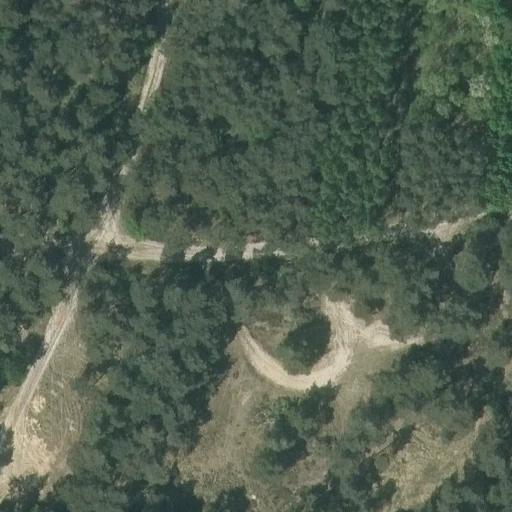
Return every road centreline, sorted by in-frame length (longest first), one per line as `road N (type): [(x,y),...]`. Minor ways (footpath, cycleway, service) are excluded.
road 1 (unknown): [(156,0),(157,60),(146,114),(127,178),(91,249)]
road 2 (track): [(91,249),(0,452)]
